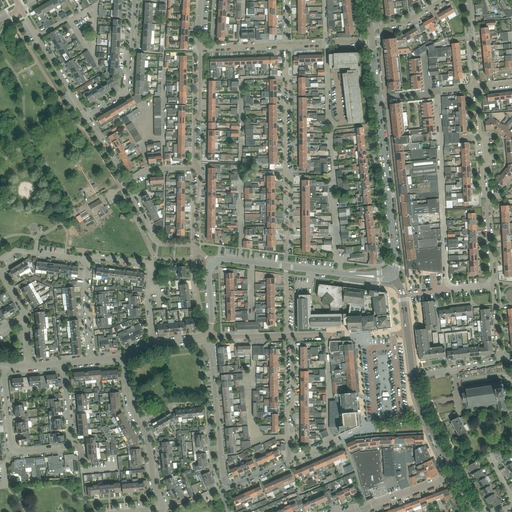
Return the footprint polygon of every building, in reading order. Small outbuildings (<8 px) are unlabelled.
[(57,9),(56,7),(60,5),(56,0),(52,0),(50,1),(54,8),(55,10),(57,9)] [(81,0),(82,0),(84,3),(87,8),(90,6),(86,0),(81,0)] [(45,5),(49,11),(54,8),(55,10),(54,8),(50,1),(45,5)] [(499,3),(507,18),(510,17),(511,17),(508,12),(507,10),(505,11),(500,2),(499,3)] [(44,14),(49,11),(45,5),(40,8),(44,14)] [(445,11),(448,16),(455,12),(452,7),(445,11)] [(40,8),(34,11),(36,14),(36,15),(38,18),(40,16),(43,21),(44,23),(48,21),(46,18),(44,14),(40,8)] [(435,11),(438,15),(440,20),(441,21),(448,16),(445,11),(441,14),(439,11),(438,9),(435,10),(435,11)] [(59,16),(61,20),(67,17),(68,19),(65,13),(63,11),(58,14),(59,15),(59,16)] [(63,11),(65,13),(68,19),(74,16),(71,12),(66,15),(65,13),(64,11),(63,11)] [(437,29),(436,28),(439,26),(437,23),(436,22),(434,18),(429,21),(435,31),(437,29)] [(45,29),(51,26),(48,21),(44,23),(42,24),(45,29)] [(426,29),(427,29),(428,32),(431,31),(432,32),(435,31),(435,32),(435,31),(429,21),(423,24),(426,29)] [(353,26),(345,27),(346,33),(338,34),(338,38),(351,37),(351,34),(354,33),(353,26)] [(256,35),(256,40),(269,40),(269,35),(276,35),(276,28),(269,28),(264,28),(264,27),(262,27),(261,27),(261,30),(262,30),(264,30),(265,34),(259,34),(256,34),(256,35)] [(416,28),(410,32),(413,37),(415,40),(421,37),(419,34),(417,30),(416,28)] [(51,40),(61,34),(61,35),(63,33),(62,31),(60,33),(58,29),(52,32),(51,33),(48,35),(51,40)] [(411,40),(412,41),(415,40),(410,32),(404,35),(407,41),(410,39),(410,40),(411,40)] [(443,36),(439,38),(439,40),(440,41),(445,39),(447,38),(444,32),(442,34),(443,36)] [(61,34),(51,40),(55,45),(64,39),(63,36),(62,37),(61,35),(61,34)] [(403,92),(403,89),(401,89),(397,54),(409,53),(411,53),(401,37),(394,37),(394,39),(392,40),(392,41),(389,41),(389,40),(384,40),(385,51),(385,53),(388,53),(388,54),(385,55),(389,91),(395,91),(395,93),(403,92)] [(55,45),(56,48),(55,49),(57,52),(58,51),(67,45),(64,40),(64,39),(55,45)] [(80,44),(77,39),(75,40),(75,41),(72,42),(76,47),(80,44)] [(430,45),(426,46),(428,50),(428,53),(437,52),(453,50),(460,49),(460,43),(452,44),(452,47),(436,48),(434,44),(430,45)] [(425,44),(419,48),(422,53),(428,50),(426,46),(425,44)] [(68,52),(66,50),(70,48),(68,45),(67,45),(58,51),(61,56),(68,52)] [(422,53),(419,48),(413,51),(416,57),(422,53)] [(428,53),(429,58),(437,57),(453,56),(461,55),(460,49),(453,50),(437,52),(428,53)] [(70,51),(68,52),(61,56),(64,62),(67,60),(68,60),(68,59),(73,56),(70,51)] [(86,59),(91,56),(88,51),(83,54),(86,59)] [(330,55),(330,61),(331,68),(338,68),(338,66),(353,66),(354,67),(351,67),(351,71),(348,71),(348,76),(346,76),(351,123),(363,122),(363,121),(361,122),(361,119),(362,119),(362,114),(361,114),(360,111),(362,111),(361,106),(360,106),(359,103),(361,103),(360,98),(359,98),(358,96),(360,95),(359,90),(358,91),(358,88),(359,88),(358,76),(361,76),(361,66),(358,67),(358,56),(355,56),(355,54),(348,54),(348,56),(345,56),(345,55),(345,54),(339,55),(339,57),(336,57),(336,55),(335,55),(330,55)] [(94,61),(93,59),(91,56),(86,59),(89,64),(90,64),(94,61)] [(299,62),(304,62),(305,62),(305,56),(299,56),(299,57),(294,57),(294,65),(299,65),(299,62)] [(275,57),(269,57),(269,64),(273,63),(273,69),(277,69),(277,63),(275,63),(275,57)] [(410,67),(421,66),(421,59),(414,59),(409,60),(410,67)] [(68,62),(66,64),(68,67),(66,67),(68,70),(78,64),(76,61),(74,62),(72,60),(69,61),(68,62)] [(68,70),(69,73),(71,72),(72,74),(79,70),(77,68),(79,67),(78,64),(68,70)] [(421,66),(410,67),(411,74),(414,73),(421,73),(422,72),(421,66)] [(72,74),(74,77),(73,78),(74,80),(82,76),(85,74),(83,72),(80,73),(79,70),(72,74)] [(447,74),(443,75),(443,80),(443,81),(448,80),(448,78),(449,78),(449,77),(453,76),(453,80),(454,84),(458,83),(460,83),(460,79),(463,79),(462,73),(449,74),(447,74)] [(74,80),(74,81),(76,80),(79,85),(82,84),(83,83),(82,83),(85,81),(88,80),(85,74),(82,76),(74,80)] [(421,75),(414,76),(411,76),(412,83),(423,82),(423,75),(421,75)] [(111,90),(110,88),(117,84),(113,77),(106,82),(107,84),(102,87),(106,93),(111,90)] [(424,89),(423,82),(412,83),(413,90),(424,89)] [(106,93),(102,87),(101,85),(95,88),(94,87),(100,97),(106,93)] [(94,87),(89,90),(95,100),(100,97),(94,87)] [(90,103),(95,100),(89,90),(89,91),(86,93),(85,93),(83,94),(83,96),(84,97),(85,97),(86,97),(87,99),(88,101),(88,100),(90,103)] [(482,97),(483,105),(489,105),(489,108),(495,107),(495,103),(494,94),(488,95),(488,96),(482,97)] [(132,98),(126,101),(129,107),(135,104),(132,98)] [(123,111),(129,107),(126,101),(120,105),(123,111)] [(392,114),(403,113),(402,104),(402,103),(392,104),(392,105),(391,105),(391,107),(391,108),(392,112),(391,112),(392,112),(392,114)] [(422,104),(422,111),(434,109),(433,103),(422,104)] [(118,114),(123,111),(120,105),(117,106),(116,105),(114,107),(114,108),(118,114)] [(112,118),(114,120),(119,117),(118,114),(114,108),(108,112),(112,118)] [(132,112),(136,118),(142,114),(138,109),(132,112)] [(434,109),(422,111),(423,117),(426,117),(426,120),(423,120),(435,119),(434,119),(433,116),(435,116),(434,109)] [(114,120),(112,118),(108,112),(103,115),(108,124),(114,120)] [(130,121),(136,118),(132,112),(127,116),(130,121)] [(102,127),(108,124),(103,115),(97,119),(102,127)] [(124,125),(130,121),(127,116),(126,116),(128,118),(122,121),(123,122),(124,125)] [(495,131),(501,124),(497,120),(495,120),(495,119),(493,119),(491,119),(491,121),(492,130),(494,130),(495,131)] [(500,135),(506,128),(506,127),(508,127),(510,125),(507,123),(505,126),(504,124),(503,125),(501,124),(495,131),(500,135)] [(415,130),(415,135),(436,132),(436,125),(424,127),(425,132),(419,132),(419,130),(415,130)] [(354,129),(354,133),(343,134),(344,137),(350,137),(353,136),(356,136),(364,135),(363,127),(354,129)] [(504,138),(510,132),(508,130),(509,129),(508,127),(506,127),(506,128),(500,135),(504,138)] [(107,130),(102,133),(104,137),(109,134),(113,132),(111,128),(107,131),(107,130)] [(111,143),(117,140),(120,138),(116,132),(108,137),(111,143)] [(457,133),(449,133),(445,133),(445,143),(445,144),(452,143),(459,143),(459,132),(457,133)] [(395,137),(395,145),(408,143),(416,143),(419,143),(431,141),(432,141),(432,134),(412,136),(412,135),(395,137)] [(356,136),(357,144),(365,143),(364,135),(356,136)] [(115,149),(121,146),(123,144),(120,138),(117,140),(111,143),(115,149)] [(357,144),(358,151),(366,150),(365,143),(357,144)] [(420,150),(419,143),(416,143),(408,143),(395,145),(396,153),(420,150)] [(121,146),(115,149),(118,155),(124,151),(121,146)] [(426,150),(420,150),(396,153),(397,163),(412,161),(436,159),(438,159),(437,148),(426,150)] [(367,158),(366,150),(358,151),(359,159),(367,158)] [(128,157),(124,151),(118,155),(122,161),(128,157)] [(125,166),(131,163),(128,157),(122,161),(125,166)] [(255,159),(255,162),(262,162),(262,163),(263,164),(269,164),(269,165),(269,170),(275,170),(275,164),(277,164),(277,158),(269,158),(263,159),(258,159),(255,159)] [(368,166),(367,158),(359,159),(359,163),(359,164),(359,166),(368,166)] [(397,163),(398,170),(410,169),(412,169),(437,166),(437,159),(438,159),(436,159),(412,161),(397,163)] [(125,166),(129,172),(135,169),(131,163),(125,166)] [(314,163),(300,163),(300,169),(307,169),(310,169),(310,167),(314,167),(317,167),(321,167),(321,174),(328,174),(328,163),(320,163),(314,163)] [(208,168),(208,175),(215,175),(218,175),(220,175),(220,169),(220,164),(210,164),(210,168),(208,168)] [(357,167),(356,167),(357,170),(357,174),(360,174),(368,173),(368,166),(359,166),(357,167)] [(437,166),(412,169),(410,169),(398,170),(399,178),(411,177),(416,176),(419,176),(437,173),(437,166)] [(510,180),(511,181),(511,171),(507,167),(503,172),(511,179),(510,180)] [(339,171),(336,171),(337,177),(343,176),(342,172),(342,171),(343,170),(343,171),(347,171),(346,168),(344,168),(339,168),(339,171)] [(503,172),(499,177),(506,183),(508,181),(509,182),(510,180),(511,179),(503,172)] [(369,180),(368,173),(360,174),(357,174),(358,177),(360,179),(361,179),(361,181),(369,180)] [(399,178),(400,185),(400,186),(408,185),(438,181),(438,173),(437,173),(419,176),(416,176),(411,177),(399,178)] [(156,177),(153,178),(149,178),(150,180),(146,181),(146,186),(147,189),(150,187),(157,186),(157,184),(156,177)] [(506,185),(505,184),(506,183),(499,177),(495,182),(499,185),(503,188),(506,185)] [(316,186),(324,186),(328,187),(328,182),(316,182),(316,184),(312,184),(312,180),(310,180),(310,179),(308,179),(308,178),(304,178),(304,180),(302,180),(302,187),(316,186)] [(370,188),(369,180),(361,181),(358,182),(358,184),(357,184),(358,190),(363,189),(370,188)] [(439,192),(438,181),(408,185),(400,186),(401,196),(409,195),(439,192)] [(364,197),(371,196),(370,188),(363,189),(364,197)] [(439,198),(439,192),(409,195),(401,196),(402,202),(418,201),(428,200),(439,198)] [(151,200),(150,199),(148,194),(142,197),(145,203),(151,200)] [(363,200),(364,200),(365,205),(367,204),(372,204),(371,196),(364,197),(360,197),(357,198),(357,202),(362,202),(362,200),(363,200)] [(464,199),(464,206),(469,206),(469,202),(472,202),(472,196),(457,196),(457,199),(464,199)] [(418,201),(402,202),(402,203),(402,206),(402,209),(403,216),(429,214),(430,214),(440,212),(440,210),(440,207),(439,198),(428,200),(428,203),(418,204),(418,201)] [(103,207),(104,207),(100,200),(89,206),(93,213),(99,209),(102,214),(101,214),(104,218),(109,215),(107,211),(106,211),(103,207)] [(145,203),(146,206),(147,209),(154,206),(152,204),(151,200),(145,203)] [(147,209),(150,215),(156,212),(155,210),(157,209),(156,205),(154,206),(147,209)] [(361,212),(357,212),(357,215),(366,214),(373,214),(372,206),(360,207),(361,212)] [(340,217),(347,216),(346,209),(339,209),(340,217)] [(476,213),(473,213),(472,209),(468,209),(468,220),(476,219),(476,213)] [(159,219),(156,212),(150,215),(153,222),(159,219)] [(429,217),(429,214),(403,216),(404,227),(423,225),(423,218),(429,217)] [(341,225),(346,224),(348,224),(347,216),(340,217),(341,225)] [(163,228),(163,223),(162,219),(154,223),(158,231),(163,228)] [(423,225),(404,227),(405,233),(431,230),(431,224),(423,225)] [(431,230),(405,233),(406,241),(437,238),(441,238),(440,229),(431,230)] [(348,232),(341,232),(341,235),(342,240),(347,239),(349,239),(349,231),(348,232)] [(369,245),(376,244),(375,236),(368,237),(367,237),(364,237),(365,245),(368,245),(369,245)] [(437,238),(406,241),(407,250),(438,247),(437,238)] [(275,247),(275,241),(263,241),(259,241),(259,244),(264,244),(264,247),(266,247),(265,251),(273,252),(273,247),(275,247)] [(365,250),(363,251),(363,253),(366,253),(367,253),(369,253),(370,253),(370,252),(377,252),(376,244),(369,245),(368,245),(365,245),(365,250)] [(407,250),(409,269),(443,273),(442,246),(438,247),(407,250)] [(368,264),(372,265),(376,264),(376,260),(378,259),(377,252),(370,252),(371,260),(370,260),(368,264)] [(23,262),(20,264),(24,271),(29,268),(32,273),(34,273),(33,268),(32,262),(27,265),(25,260),(24,260),(22,261),(23,262)] [(33,268),(34,273),(35,273),(41,274),(42,270),(43,262),(39,262),(39,260),(37,260),(36,263),(32,263),(32,262),(33,268)] [(24,271),(20,264),(17,266),(16,264),(14,266),(19,274),(24,271)] [(20,276),(19,274),(14,266),(12,267),(12,268),(9,270),(11,273),(14,277),(17,275),(18,278),(20,277),(20,276)] [(170,270),(173,270),(179,270),(179,277),(180,277),(185,277),(185,267),(179,267),(173,267),(173,266),(170,266),(170,270)] [(468,272),(468,276),(475,276),(475,273),(479,273),(478,267),(470,267),(471,272),(468,272)] [(226,273),(226,280),(240,279),(240,275),(238,275),(237,270),(228,268),(228,273),(226,273)] [(141,281),(146,282),(147,275),(145,275),(144,274),(144,273),(141,273),(141,271),(139,271),(137,284),(141,284),(141,281)] [(318,312),(317,312),(316,312),(316,311),(315,311),(314,310),(314,309),(314,308),(313,308),(311,308),(311,295),(298,295),(298,296),(299,296),(299,299),(298,299),(298,329),(309,329),(309,327),(311,327),(311,328),(341,327),(341,324),(344,324),(344,325),(346,325),(348,325),(349,332),(349,333),(362,331),(392,328),(388,293),(385,292),(365,290),(364,290),(344,287),(344,304),(350,305),(349,314),(344,314),(344,308),(343,308),(343,287),(319,284),(317,297),(323,298),(323,300),(323,302),(324,303),(326,304),(328,305),(330,304),(330,308),(331,308),(331,314),(318,314),(318,312)] [(21,289),(23,294),(31,290),(28,285),(21,289)] [(31,290),(23,294),(26,299),(34,295),(31,290)] [(34,295),(26,299),(29,304),(37,300),(34,295)] [(37,300),(29,304),(32,309),(40,305),(37,300)] [(434,301),(423,302),(423,306),(424,311),(425,318),(425,323),(425,324),(426,326),(424,326),(424,329),(426,329),(427,331),(437,330),(436,325),(434,302),(434,301)] [(6,307),(11,316),(16,313),(15,311),(18,310),(13,302),(8,305),(9,306),(6,307)] [(5,319),(11,316),(6,307),(1,311),(0,309),(0,315),(1,317),(3,315),(5,319)] [(139,339),(143,337),(143,336),(145,335),(139,324),(135,326),(134,327),(135,329),(139,339)] [(135,329),(134,329),(132,330),(131,328),(128,329),(134,341),(136,340),(139,339),(135,329)] [(111,347),(113,347),(113,348),(117,348),(117,343),(116,337),(116,334),(113,335),(112,329),(109,329),(110,335),(111,347)] [(126,330),(123,332),(124,334),(129,344),(132,342),(132,341),(134,341),(128,329),(126,330)] [(421,361),(422,361),(446,359),(445,348),(430,350),(430,351),(429,351),(426,329),(416,330),(418,353),(420,353),(421,361)] [(129,344),(124,334),(121,335),(120,333),(117,334),(120,341),(123,346),(125,345),(129,344)] [(329,347),(330,350),(330,352),(340,351),(345,351),(353,350),(353,348),(353,344),(352,344),(345,345),(344,341),(343,341),(335,341),(332,341),(330,341),(329,347)] [(264,346),(259,346),(259,355),(267,355),(278,355),(278,349),(264,349),(264,346)] [(485,347),(486,355),(491,355),(493,352),(493,346),(485,347)] [(337,376),(342,376),(347,375),(355,375),(355,374),(355,370),(355,369),(355,368),(339,370),(336,370),(332,370),(332,376),(337,376)] [(117,370),(111,371),(112,380),(117,379),(117,381),(121,380),(120,373),(117,374),(117,370)] [(70,377),(71,382),(80,381),(79,372),(73,373),(74,376),(70,377)] [(46,382),(43,382),(44,388),(49,388),(49,385),(52,384),(51,375),(46,376),(46,382)] [(51,375),(52,384),(56,384),(56,387),(61,387),(61,380),(58,381),(57,375),(51,375)] [(39,389),(44,388),(43,382),(40,382),(40,376),(34,377),(35,386),(39,386),(39,389)] [(29,383),(26,384),(27,390),(29,390),(30,390),(32,389),(32,386),(35,386),(34,377),(29,377),(29,383)] [(18,388),(17,378),(12,379),(12,385),(9,385),(10,392),(15,391),(15,388),(18,388)] [(25,390),(27,390),(26,384),(23,384),(23,378),(17,378),(18,388),(22,387),(22,390),(25,390)] [(462,386),(463,387),(463,393),(462,394),(464,403),(465,403),(466,409),(471,408),(498,404),(499,411),(500,412),(506,411),(506,410),(505,400),(506,399),(505,396),(506,395),(507,395),(507,394),(508,394),(508,392),(508,391),(508,390),(507,389),(506,389),(506,388),(505,388),(504,388),(503,383),(502,384),(502,380),(462,386)] [(357,392),(356,381),(337,382),(333,382),(334,395),(335,395),(338,394),(357,392)] [(359,423),(357,392),(335,395),(336,401),(330,401),(330,428),(333,437),(337,435),(336,433),(359,423)] [(53,399),(48,399),(47,399),(47,402),(48,405),(48,408),(51,408),(60,407),(60,401),(57,402),(56,398),(53,399)] [(20,405),(14,406),(15,411),(24,410),(27,410),(27,407),(26,401),(25,402),(20,402),(20,405)] [(277,412),(277,409),(278,408),(278,402),(265,403),(265,406),(268,406),(268,412),(277,412)] [(111,414),(117,412),(117,409),(120,409),(120,403),(111,404),(108,404),(109,410),(107,410),(107,415),(108,415),(111,414)] [(92,410),(88,410),(87,410),(87,405),(78,406),(78,411),(81,411),(81,414),(86,413),(88,413),(92,413),(92,410)] [(51,411),(48,411),(49,417),(55,416),(58,416),(58,413),(61,412),(60,407),(51,408),(51,411)] [(198,416),(203,415),(205,415),(205,409),(203,410),(202,408),(200,408),(199,408),(197,408),(198,416)] [(21,416),(22,419),(28,419),(27,413),(24,414),(24,410),(15,411),(15,417),(21,416)] [(175,412),(171,415),(175,421),(176,422),(179,422),(182,422),(182,420),(182,417),(181,410),(177,410),(176,410),(175,410),(175,412)] [(111,414),(113,417),(113,418),(114,417),(117,422),(124,417),(122,413),(120,414),(118,414),(117,412),(111,414)] [(175,421),(171,415),(170,413),(169,414),(168,413),(165,414),(165,416),(170,423),(174,420),(175,421)] [(55,416),(49,417),(49,422),(50,425),(53,425),(62,424),(61,418),(55,419),(55,416)] [(162,418),(161,418),(165,426),(169,423),(170,423),(165,416),(162,417),(162,418)] [(117,422),(119,426),(127,422),(124,417),(117,422)] [(459,436),(463,433),(467,431),(462,421),(459,417),(451,421),(452,423),(451,424),(452,426),(454,426),(459,436)] [(16,423),(16,428),(26,428),(29,427),(28,424),(28,422),(31,421),(31,418),(28,419),(22,419),(22,422),(16,423)] [(160,428),(162,431),(167,429),(165,426),(161,418),(159,419),(156,421),(160,428)] [(152,425),(150,427),(153,433),(156,431),(157,430),(159,433),(162,431),(160,428),(156,421),(153,423),(152,424),(151,424),(152,425)] [(119,433),(130,427),(127,422),(119,426),(117,428),(119,433)] [(360,426),(359,423),(336,433),(337,435),(360,426)] [(57,433),(56,430),(62,429),(62,424),(53,425),(50,425),(50,429),(50,432),(50,434),(57,433)] [(130,427),(119,433),(122,437),(125,436),(133,431),(130,427)] [(17,434),(23,433),(23,436),(29,436),(29,431),(26,431),(26,428),(16,428),(17,434)] [(127,441),(135,436),(133,431),(125,436),(127,441)] [(193,442),(205,441),(204,437),(204,435),(204,434),(201,435),(201,432),(192,432),(192,436),(193,442)] [(49,434),(49,437),(51,437),(51,438),(51,439),(51,440),(51,441),(50,442),(50,443),(50,444),(51,444),(52,444),(53,444),(54,444),(55,444),(56,444),(56,443),(57,443),(58,443),(58,442),(59,442),(64,441),(63,435),(60,436),(60,434),(59,434),(59,433),(60,433),(57,433),(50,434),(49,434)] [(86,444),(95,443),(95,438),(96,437),(96,434),(91,435),(88,435),(85,436),(85,438),(86,438),(86,444)] [(431,458),(424,444),(424,435),(415,436),(416,444),(416,448),(416,459),(416,464),(427,459),(431,458)] [(27,441),(30,441),(30,439),(33,439),(33,436),(29,436),(23,436),(23,439),(18,440),(18,446),(21,445),(21,447),(28,447),(27,441)] [(128,448),(131,447),(138,445),(136,442),(138,441),(135,436),(127,441),(130,445),(131,445),(131,447),(128,448)] [(405,436),(393,437),(394,471),(394,476),(396,476),(400,487),(403,486),(404,489),(410,486),(407,479),(406,463),(405,436)] [(415,436),(405,436),(406,463),(412,463),(412,462),(414,462),(414,458),(412,458),(412,449),(413,449),(413,444),(416,444),(415,436)] [(364,492),(368,490),(374,488),(377,486),(377,484),(385,481),(382,474),(380,445),(380,437),(356,440),(347,444),(350,451),(352,454),(352,455),(358,470),(364,492)] [(384,458),(385,477),(394,476),(394,471),(393,437),(380,438),(380,437),(380,445),(383,445),(383,449),(383,458),(384,458)] [(205,441),(193,442),(193,445),(193,451),(203,450),(203,447),(205,447),(205,446),(205,445),(205,441)] [(131,455),(140,454),(140,449),(139,449),(138,445),(131,447),(128,448),(128,455),(131,455)] [(275,458),(281,455),(280,453),(281,452),(281,451),(281,447),(276,447),(271,449),(273,451),(275,458)] [(203,453),(203,450),(193,451),(194,454),(197,454),(198,460),(206,459),(206,455),(206,454),(206,453),(203,453)] [(340,452),(337,453),(340,459),(345,457),(346,460),(349,459),(346,451),(344,451),(343,451),(342,450),(340,451),(340,452)] [(273,451),(267,454),(270,460),(275,458),(273,451)] [(261,454),(262,456),(264,462),(270,460),(267,454),(266,452),(263,453),(261,454)] [(340,459),(337,453),(331,456),(334,462),(340,459)] [(74,475),(76,475),(76,477),(80,477),(77,456),(78,461),(75,461),(74,454),(64,455),(65,470),(70,469),(71,472),(74,471),(74,475)] [(96,454),(87,455),(88,460),(92,460),(92,463),(99,462),(98,459),(97,459),(96,454)] [(255,457),(256,459),(259,465),(264,462),(262,456),(261,454),(255,457)] [(47,457),(47,458),(48,461),(48,463),(49,470),(54,469),(55,473),(55,474),(60,473),(63,473),(63,471),(62,467),(62,466),(62,461),(62,463),(59,464),(59,462),(58,456),(47,457)] [(334,462),(331,456),(325,458),(328,465),(332,475),(333,477),(335,476),(330,464),(334,462)] [(34,458),(36,476),(37,481),(41,481),(40,468),(45,467),(44,457),(44,459),(40,459),(40,458),(34,458)] [(248,457),(245,458),(247,463),(250,469),(256,466),(254,462),(253,460),(250,461),(249,458),(248,457)] [(25,459),(25,468),(26,472),(31,471),(32,476),(33,482),(37,481),(36,476),(34,458),(28,459),(29,460),(25,461),(25,459)] [(319,461),(322,467),(328,465),(325,458),(319,461)] [(507,461),(502,463),(505,468),(507,471),(502,473),(507,471),(511,467),(511,459),(511,458),(510,459),(507,461)] [(26,476),(26,472),(25,468),(25,459),(24,459),(24,461),(21,461),(21,459),(14,460),(13,462),(12,462),(11,464),(11,465),(11,466),(12,474),(17,474),(18,476),(19,475),(19,476),(22,476),(23,480),(22,480),(22,481),(21,481),(21,482),(22,482),(22,483),(27,482),(26,479),(26,476)] [(205,469),(204,466),(207,465),(207,463),(206,459),(198,460),(198,464),(194,465),(193,466),(194,469),(195,472),(203,470),(205,469)] [(130,469),(134,469),(141,468),(140,465),(141,465),(141,460),(132,460),(129,461),(130,469)] [(424,463),(417,467),(418,471),(417,471),(417,472),(418,475),(421,474),(428,471),(435,468),(432,460),(424,463)] [(319,461),(313,464),(316,470),(317,473),(319,477),(321,476),(319,472),(323,471),(322,467),(319,461)] [(471,472),(475,469),(477,472),(481,469),(481,470),(481,469),(479,466),(476,461),(467,466),(471,472)] [(244,462),(241,463),(242,465),(244,471),(250,469),(247,463),(245,464),(244,462)] [(244,471),(242,465),(241,463),(238,464),(237,463),(235,464),(236,467),(239,473),(244,471)] [(307,466),(310,472),(316,470),(313,464),(307,466)] [(352,464),(344,468),(345,472),(346,473),(354,470),(352,464)] [(307,466),(301,469),(303,475),(310,472),(307,466)] [(239,473),(236,467),(231,470),(233,476),(239,473)] [(431,479),(439,475),(435,468),(428,471),(421,474),(422,477),(426,476),(427,479),(425,479),(425,481),(431,479)] [(173,474),(171,474),(170,469),(162,470),(162,473),(162,475),(163,475),(165,475),(167,479),(173,476),(173,474)] [(295,472),(297,476),(297,478),(301,476),(303,481),(303,480),(304,483),(306,482),(305,478),(303,475),(301,469),(298,470),(297,470),(296,470),(295,471),(295,472)] [(484,474),(481,470),(481,469),(477,472),(472,474),(475,480),(480,477),(481,480),(485,477),(486,478),(488,476),(486,473),(484,474)] [(204,474),(203,470),(195,472),(194,472),(195,476),(198,475),(201,482),(204,480),(204,481),(212,477),(210,471),(204,474)] [(292,474),(286,476),(290,484),(295,482),(292,474)] [(349,480),(351,479),(349,475),(346,477),(344,478),(345,481),(347,485),(351,494),(357,492),(354,486),(353,483),(350,484),(349,480)] [(175,476),(174,476),(173,476),(167,479),(164,480),(166,485),(174,482),(177,481),(175,476)] [(283,484),(284,487),(290,484),(286,476),(281,478),(283,484)] [(212,477),(204,481),(206,485),(208,489),(213,487),(214,486),(213,483),(214,483),(214,482),(214,481),(212,477)] [(481,480),(477,482),(480,488),(485,485),(486,488),(490,486),(492,485),(491,481),(488,483),(486,478),(485,477),(481,480)] [(278,487),(279,489),(284,487),(283,484),(281,478),(275,481),(278,487)] [(307,478),(305,478),(306,482),(307,482),(309,487),(315,484),(312,479),(308,481),(307,478)] [(144,488),(147,487),(146,480),(143,481),(143,482),(138,483),(139,492),(144,491),(144,488)] [(180,486),(177,481),(174,482),(166,485),(168,489),(169,490),(176,487),(179,486),(180,486)] [(272,489),(273,492),(279,489),(278,487),(275,481),(270,483),(272,489)] [(270,483),(264,486),(268,494),(273,492),(272,489),(270,483)] [(445,490),(441,492),(443,497),(451,494),(447,483),(443,485),(445,490)] [(195,496),(200,494),(197,491),(194,485),(191,486),(195,496)] [(85,494),(88,493),(88,497),(94,496),(94,494),(93,487),(93,486),(84,486),(85,494)] [(169,492),(168,492),(169,496),(171,495),(181,491),(182,491),(180,486),(176,487),(169,490),(169,492)] [(255,489),(258,495),(263,493),(261,486),(255,489)] [(493,491),(490,486),(486,488),(481,491),(484,496),(489,493),(491,496),(495,494),(497,493),(495,489),(493,491)] [(255,496),(258,495),(255,489),(250,491),(252,498),(253,499),(254,500),(256,499),(255,496)] [(332,502),(334,501),(335,502),(340,499),(338,493),(336,490),(331,492),(330,491),(327,492),(330,497),(332,502)] [(182,493),(181,491),(171,495),(173,500),(175,499),(177,504),(185,501),(182,493)] [(250,491),(244,494),(247,500),(248,502),(253,499),(252,498),(250,491)] [(320,496),(322,503),(328,500),(327,498),(330,497),(327,492),(319,495),(320,496)] [(436,493),(433,494),(436,500),(443,497),(441,492),(436,493)] [(248,502),(247,500),(244,494),(239,496),(241,502),(242,504),(248,502)] [(419,494),(416,495),(421,506),(422,508),(429,505),(428,503),(426,497),(421,499),(419,494)] [(430,496),(426,497),(428,503),(436,500),(433,494),(430,496)] [(491,496),(486,499),(489,504),(494,501),(496,506),(503,503),(501,499),(499,501),(498,499),(495,494),(491,496)] [(411,503),(413,508),(421,506),(416,495),(413,496),(415,501),(411,503)] [(239,496),(233,498),(236,505),(241,502),(239,496)] [(298,498),(301,505),(303,504),(305,508),(306,510),(311,507),(308,500),(307,498),(305,499),(306,502),(303,504),(301,499),(300,496),(298,497),(298,498)] [(322,503),(320,496),(314,499),(317,505),(322,503)] [(291,505),(293,511),(299,508),(298,506),(301,505),(298,500),(298,498),(289,502),(291,505)] [(308,500),(311,507),(317,505),(314,499),(314,498),(308,500)] [(400,507),(396,509),(397,511),(403,511),(406,511),(403,506),(403,505),(402,503),(401,500),(399,501),(398,502),(400,507)] [(406,505),(403,506),(406,511),(410,510),(411,511),(414,511),(413,508),(411,503),(406,505)]
